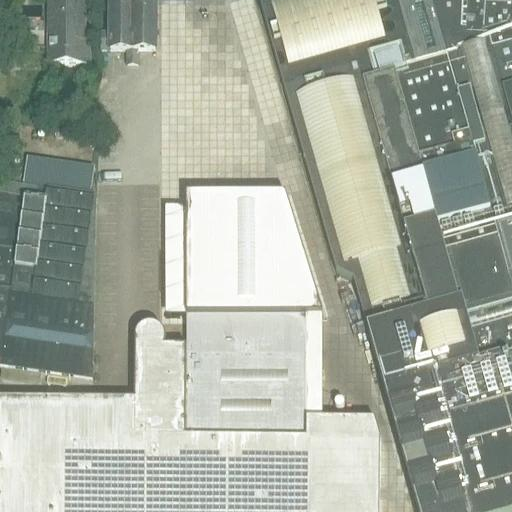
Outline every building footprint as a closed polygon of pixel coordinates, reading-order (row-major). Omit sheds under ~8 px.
[(48,0),(48,66),(90,67),(90,53),(84,53),(84,0),(48,0)] [(101,53),(127,53),(127,68),(138,68),(138,53),(154,53),(154,0),(110,0),(110,37),(101,37),(101,53)] [(354,285),(385,398),(416,511),(511,511),(511,0),(258,0),(336,275),(354,285)] [(36,41),(16,40),(16,53),(36,53),(36,41)] [(26,185),(46,188),(46,184),(76,188),(77,181),(93,183),(96,164),(31,155),(26,185)] [(0,371),(92,385),(96,199),(1,186),(0,194),(0,371)] [(187,315),(315,313),(286,192),(186,193),(187,315)] [(157,350),(157,344),(154,344),(154,340),(139,340),(139,343),(134,343),(134,404),(0,402),(0,511),(379,511),(380,444),(374,423),(306,423),(307,320),(186,319),(186,351),(157,350)]
